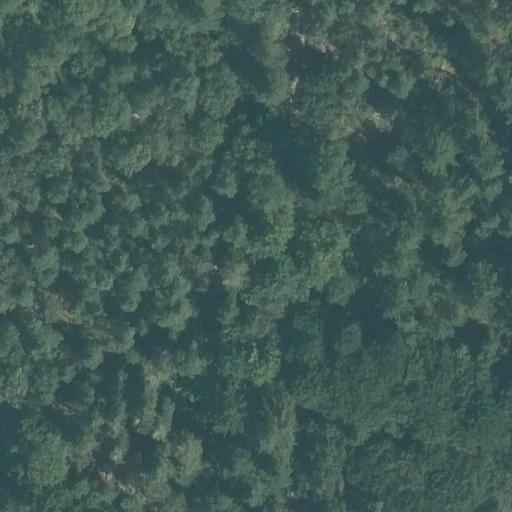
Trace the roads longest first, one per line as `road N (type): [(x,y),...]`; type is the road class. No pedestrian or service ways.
road 1 (track): [(289,70),(296,511)]
road 2 (track): [(0,119),(289,70)]
road 3 (track): [(511,387),(280,305)]
